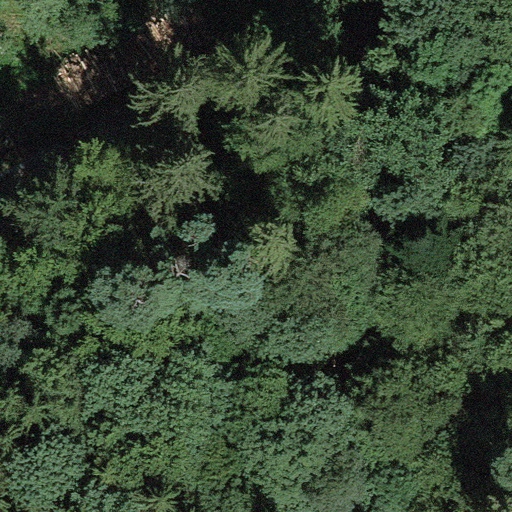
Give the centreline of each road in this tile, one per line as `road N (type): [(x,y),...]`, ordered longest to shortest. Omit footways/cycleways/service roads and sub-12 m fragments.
road 1 (track): [(321,0),(353,85),(376,511)]
road 2 (track): [(0,205),(41,152),(180,104),(395,0)]
